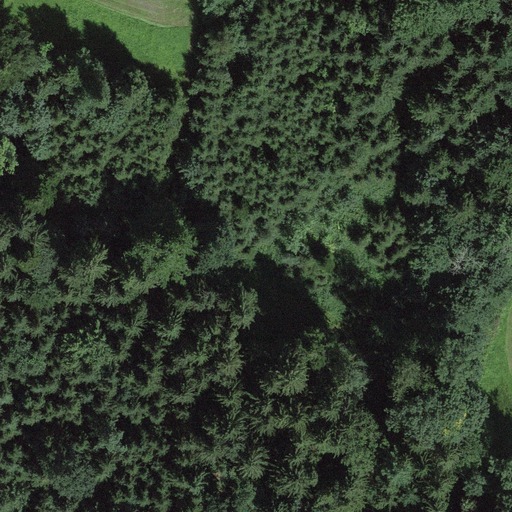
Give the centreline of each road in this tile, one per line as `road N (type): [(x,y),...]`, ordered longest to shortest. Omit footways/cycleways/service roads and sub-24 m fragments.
road 1 (track): [(168,242),(335,305),(454,404)]
road 2 (track): [(199,0),(168,242)]
road 3 (track): [(168,242),(0,267)]
